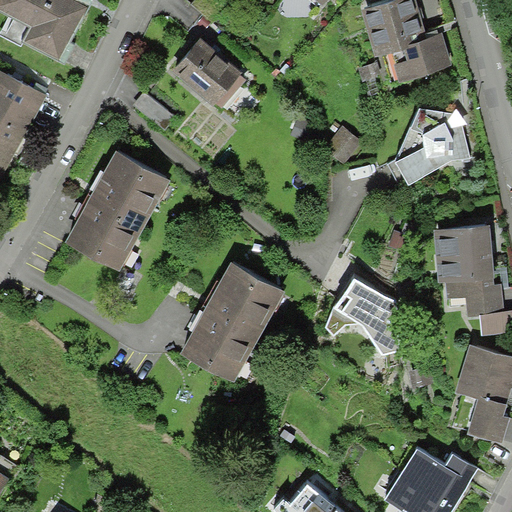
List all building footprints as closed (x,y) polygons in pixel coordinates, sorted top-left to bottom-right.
[(88,4),(80,0),(0,0),(0,8),(13,15),(5,31),(59,60),(88,4)] [(413,0),(387,0),(365,6),(376,48),(390,44),(398,75),(452,61),(443,28),(423,33),(413,0)] [(200,34),(170,67),(211,103),(241,70),(200,34)] [(0,179),(46,95),(0,70),(0,179)] [(144,90),(132,103),(164,130),(175,116),(144,90)] [(453,111),(419,103),(389,164),(403,184),(453,159),(470,159),(462,125),(469,122),(456,105),(453,111)] [(362,139),(343,124),(324,149),(343,163),(362,139)] [(169,174),(114,145),(66,235),(121,264),(169,174)] [(492,219),(434,224),(440,301),(466,299),(467,317),(479,316),(481,336),(511,333),(511,307),(505,308),(503,282),(497,284),(492,219)] [(287,286),(230,256),(180,349),(237,380),(287,286)] [(511,384),(511,354),(470,342),(456,390),(479,397),(469,430),(503,440),(511,410),(511,403),(507,402),(511,384)] [(445,467),(416,449),(385,500),(404,511),(450,511),(470,482),(445,467)] [(453,454),(445,467),(470,482),(478,468),(453,454)] [(0,484),(13,465),(0,456),(0,484)] [(342,511),(308,484),(291,505),(283,499),(274,510),(275,511),(342,511)]
